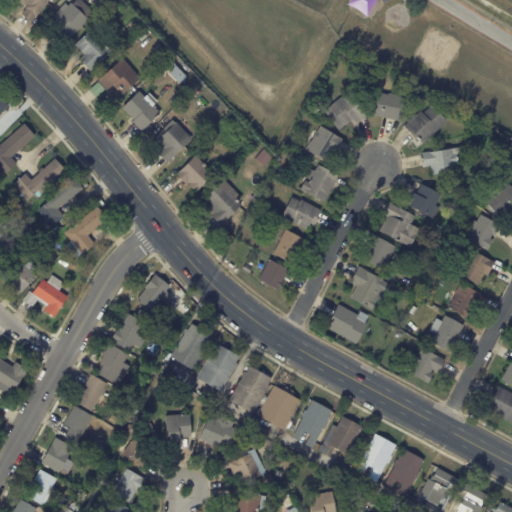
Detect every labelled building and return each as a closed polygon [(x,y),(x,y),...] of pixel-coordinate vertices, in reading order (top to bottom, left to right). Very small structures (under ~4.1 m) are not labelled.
[(51,0),(38,16),(37,16),(31,23),(22,15),(27,8),(17,0),(51,0)] [(75,4),(91,18),(64,48),(53,37),(60,30),(58,28),(61,24),(54,17),(67,3),(69,5),(73,1),(75,4)] [(93,73),(83,62),(86,59),(83,56),(84,55),(76,45),(94,28),(115,50),(98,65),(99,67),(93,73)] [(180,63),(174,68),(169,62),(175,57),(180,63)] [(116,86),(115,85),(109,90),(100,80),(125,58),(142,78),(123,95),(116,86)] [(183,82),(172,72),(178,65),(189,76),(183,82)] [(105,92),(98,98),(91,90),(100,82),(107,90),(105,92)] [(148,98),(162,113),(144,131),(134,121),(136,120),(124,107),(141,91),(148,98)] [(397,122),(367,116),(371,93),(385,95),(386,94),(396,96),(396,97),(402,99),(397,122)] [(361,117),(362,119),(352,126),(348,121),(335,130),(317,105),(327,97),(331,103),(343,94),(361,117)] [(0,96),(10,106),(0,116),(0,96)] [(445,122),(422,144),(404,125),(419,111),(421,114),(430,106),(445,122)] [(167,162),(157,152),(162,147),(154,140),(170,124),(173,128),(178,123),(194,140),(169,165),(167,162)] [(36,137),(12,159),(17,166),(5,176),(0,170),(0,147),(25,125),(36,137)] [(336,140),(322,162),(303,150),(317,127),(337,139),(336,140)] [(254,147),(257,150),(252,155),(249,152),(254,147)] [(429,176),(427,167),(421,168),(419,155),(460,149),(461,157),(454,158),(455,165),(452,165),(453,172),(429,176)] [(500,157),(493,169),(485,164),(492,152),(500,157)] [(188,185),(178,175),(197,156),(216,175),(197,194),(188,185)] [(25,175),(26,174),(32,180),(41,172),(39,171),(43,167),(45,169),(55,158),(67,171),(57,180),(59,182),(54,188),(51,185),(44,192),(40,189),(29,200),(14,185),(25,175)] [(335,177),(321,205),(296,192),(302,181),(306,183),(315,166),(335,177)] [(85,188),(60,209),(66,216),(54,227),(40,210),(51,201),(48,197),(75,175),(85,188)] [(242,199),(239,202),(243,205),(223,226),(213,216),(215,214),(208,207),(211,204),(206,199),(224,180),(243,199),(242,199)] [(426,218),(426,219),(403,206),(410,194),(412,195),(418,184),(439,195),(433,207),(437,209),(431,220),(426,218)] [(511,210),(499,221),(485,205),(508,185),(511,189),(511,210)] [(318,213),(307,233),(278,217),(288,198),(297,202),(298,200),(318,212),(318,213)] [(389,205),(412,218),(408,226),(416,231),(405,251),(374,235),(384,218),(379,215),(385,203),(389,205)] [(102,211),(108,219),(88,235),(95,243),(77,257),(67,244),(72,240),(66,232),(98,206),(102,211)] [(498,228),(493,235),(492,234),(489,239),(491,240),(485,251),(466,241),(470,233),(466,230),(471,221),(475,224),(479,216),(499,226),(498,228)] [(301,241),(302,241),(289,265),(270,255),(282,231),(301,241)] [(0,237),(7,246),(4,248),(10,255),(0,263),(0,237)] [(396,249),(383,273),(362,261),(363,258),(362,258),(365,253),(366,254),(367,251),(369,245),(370,245),(374,237),(396,249)] [(430,248),(434,241),(441,245),(436,252),(430,248)] [(25,261),(17,254),(24,247),(31,253),(25,261)] [(493,265),(488,273),(485,271),(477,286),(458,275),(471,251),(493,264),(493,265)] [(90,256),(94,260),(90,265),(86,261),(90,256)] [(21,292),(4,275),(18,259),(26,267),(31,262),(38,269),(33,274),(38,278),(23,293),(21,292)] [(286,271),(276,291),(256,281),(267,260),(287,271),(286,271)] [(242,266),(249,270),(246,274),(239,270),(242,266)] [(356,268),(363,271),(363,272),(388,285),(373,314),(347,300),(353,288),(347,284),(355,267),(356,268)] [(436,276),(431,285),(425,281),(429,273),(436,276)] [(157,276),(171,287),(167,292),(173,296),(167,304),(161,300),(152,312),(138,300),(147,290),(145,289),(156,275),(157,276)] [(55,318),(46,311),(48,308),(38,302),(33,309),(23,302),(30,292),(34,295),(43,281),(48,284),(53,276),(65,285),(60,292),(69,298),(55,318)] [(479,295),(466,320),(446,310),(459,285),(479,295)] [(423,301),(419,308),(415,306),(418,299),(423,301)] [(331,316),(337,306),(357,317),(359,312),(367,317),(364,324),(365,325),(354,346),(324,329),(331,316)] [(111,340),(118,328),(119,329),(128,314),(145,323),(139,332),(147,336),(140,348),(132,344),(129,350),(111,340)] [(459,327),(461,328),(445,355),(427,344),(431,336),(425,333),(433,320),(438,323),(442,317),(459,327)] [(215,336),(216,337),(212,344),(214,345),(211,349),(210,348),(197,371),(173,357),(187,334),(185,333),(188,329),(190,330),(193,324),(215,336)] [(101,375),(106,365),(102,362),(105,356),(104,355),(107,351),(108,351),(109,349),(108,348),(111,343),(131,354),(126,363),(129,365),(119,385),(101,375)] [(218,388),(199,378),(212,355),(211,354),(213,349),(216,351),(219,344),(242,356),(238,363),(240,364),(237,369),(236,369),(224,391),(218,388)] [(443,362),(436,374),(430,371),(429,373),(431,374),(426,384),(407,373),(421,349),(443,361),(443,362)] [(511,388),(498,381),(511,354),(511,388)] [(0,358),(5,361),(14,367),(18,362),(31,371),(17,393),(0,382),(0,358)] [(139,369),(142,362),(148,365),(145,372),(139,369)] [(252,367),(274,378),(270,386),(272,386),(270,391),(268,390),(255,414),(231,401),(244,377),(243,377),(246,371),(248,373),(252,367)] [(102,396),(94,411),(77,402),(85,388),(88,390),(90,387),(86,386),(93,374),(109,384),(102,396)] [(281,390),(303,402),(287,431),(259,416),(276,387),(281,390)] [(511,425),(484,409),(497,387),(511,395),(511,425)] [(325,429),(314,449),(308,445),(313,435),(307,432),(301,441),(294,438),(315,400),(334,411),(325,429)] [(92,421),(80,444),(67,437),(72,427),(66,425),(75,406),(94,416),(92,421)] [(182,438),(181,438),(182,448),(169,449),(167,416),(190,414),(192,437),(182,438)] [(213,443),(202,439),(211,419),(218,421),(220,415),(236,422),(234,428),(241,431),(232,452),(213,443)] [(112,417),(118,421),(116,425),(109,422),(112,417)] [(344,463),(337,460),(342,451),(336,448),(331,457),(319,451),(322,445),(323,445),(333,425),(338,427),(343,417),(363,427),(344,464),(344,463)] [(252,444),(247,439),(255,433),(259,438),(252,444)] [(153,462),(147,470),(125,454),(139,434),(161,450),(153,462)] [(370,479),(375,469),(370,466),(364,476),(357,472),(367,452),(365,451),(368,444),(370,445),(376,434),(398,446),(378,483),(370,479)] [(53,469),(43,463),(57,438),(75,447),(69,459),(76,463),(70,474),(63,470),(61,473),(53,469)] [(244,483),(241,475),(237,477),(231,464),(250,455),(249,453),(257,449),(268,474),(246,485),(244,483)] [(421,469),(405,498),(397,494),(403,484),(397,481),(392,491),(384,487),(394,467),(393,466),(397,459),(398,460),(403,449),(425,460),(421,469)] [(146,481),(139,493),(138,493),(133,502),(115,494),(128,468),(147,478),(146,481)] [(43,504),(28,496),(42,470),(59,479),(52,491),(56,493),(48,507),(43,504)] [(459,481),(456,486),(451,484),(448,490),(449,490),(443,501),(442,501),(439,507),(420,497),(429,480),(431,481),(433,477),(435,478),(439,470),(459,481)] [(458,511),(466,497),(468,493),(463,490),(467,484),(490,497),(487,503),(484,501),(481,507),(484,509),(482,511),(458,511)] [(239,511),(240,505),(235,504),(236,491),(263,495),(263,496),(268,497),(266,510),(262,510),(262,511),(239,511)] [(291,497),(285,503),(280,497),(287,491),(292,496),(291,497)] [(311,511),(310,505),(312,505),(310,495),(331,491),(335,511),(311,511)] [(372,508),(367,505),(371,497),(376,501),(372,508)] [(105,511),(112,498),(131,508),(128,511),(105,511)] [(36,511),(15,511),(22,499),(38,508),(36,511)] [(511,511),(494,511),(500,502),(511,508),(511,511)]
